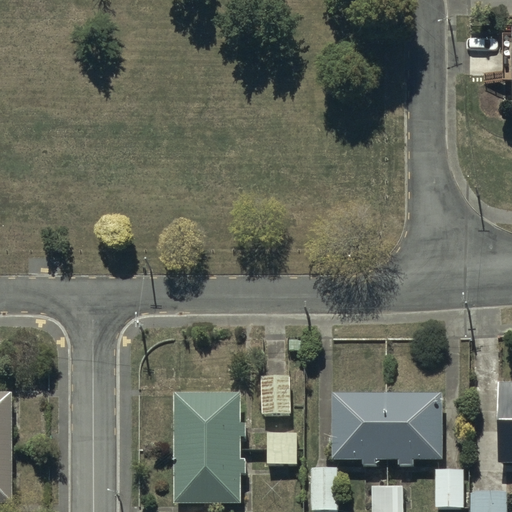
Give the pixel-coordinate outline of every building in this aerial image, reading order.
[(288,377),(262,379),(264,417),(290,416),(288,377)] [(511,380),(497,381),(496,460),(511,460),(511,380)] [(239,390),(173,390),(173,502),(239,502),(239,390)] [(440,392),(331,393),(332,459),(440,458),(440,392)] [(14,398),(0,398),(0,508),(14,509),(14,398)] [(295,433),(266,432),(266,463),(295,463),(295,433)] [(337,467),(310,467),(310,510),(337,510),(337,467)] [(463,470),(434,470),(435,508),(463,508),(463,470)] [(402,511),(402,485),(370,485),(370,511),(402,511)] [(505,511),(506,492),(470,492),(469,511),(505,511)]
